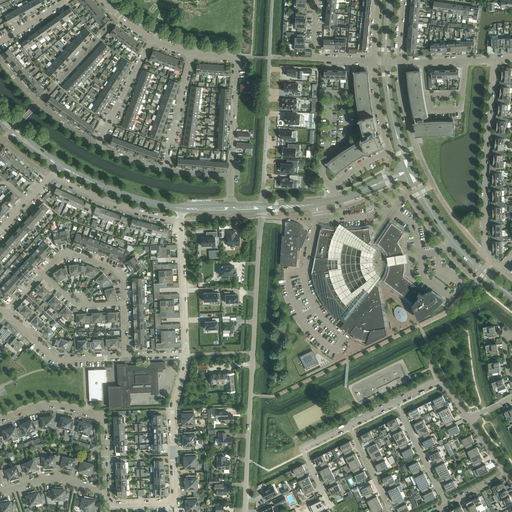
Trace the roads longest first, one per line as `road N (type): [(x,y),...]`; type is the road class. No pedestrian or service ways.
road 1 (unclassified): [(243,511),(262,207)]
road 2 (residential): [(500,268),(484,255),(492,59)]
road 3 (unclassified): [(262,207),(272,0)]
road 4 (residential): [(230,208),(237,56),(191,53)]
road 5 (residential): [(164,168),(97,143),(152,39)]
road 6 (residential): [(0,419),(53,404),(102,418),(106,489)]
road 7 (residential): [(332,189),(390,152),(374,60)]
road 8 (residential): [(175,502),(171,409),(185,355)]
road 9 (residential): [(180,221),(115,205),(50,176)]
road 10 (residential): [(124,356),(57,360),(5,313)]
road 11 (residential): [(185,355),(180,221)]
road 12 (tertiary): [(511,296),(461,252),(430,209)]
road 13 (residential): [(122,304),(114,269),(71,253),(41,274)]
